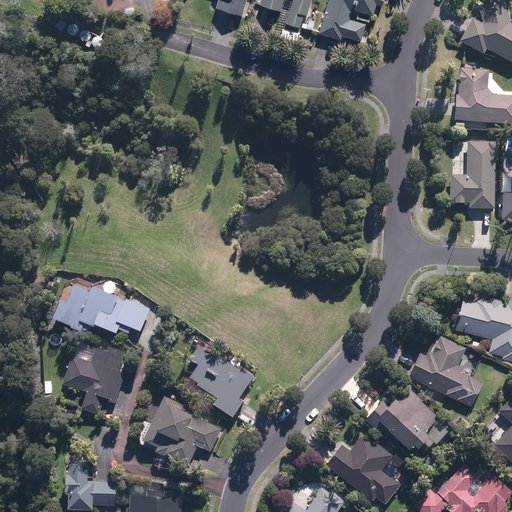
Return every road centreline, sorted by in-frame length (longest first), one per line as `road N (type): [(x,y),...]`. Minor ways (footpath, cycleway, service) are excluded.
road 1 (residential): [(233,511),(250,469),(379,325),(398,252)]
road 2 (residential): [(157,35),(296,77),(402,83)]
road 3 (residential): [(398,252),(402,83)]
